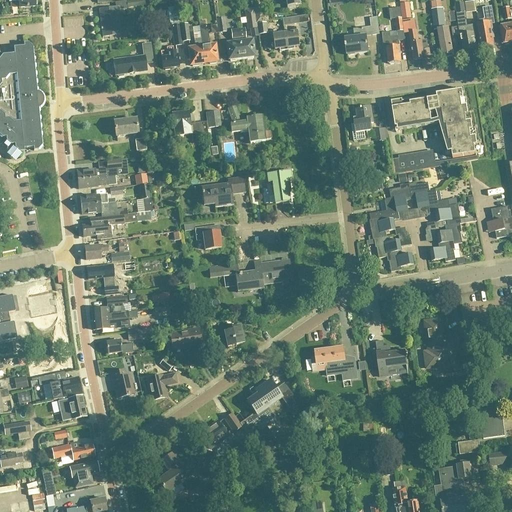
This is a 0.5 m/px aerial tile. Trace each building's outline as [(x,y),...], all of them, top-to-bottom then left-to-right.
[(8,0),(9,3),(18,2),(18,8),(35,7),(34,0),(8,0)] [(140,0),(126,2),(127,9),(145,6),(144,0),(140,0)] [(280,0),(281,0),(285,0),(287,11),(295,10),(294,6),(298,6),(298,5),(300,4),(299,0),(280,0)] [(246,1),(239,2),(240,13),(248,12),(246,1)] [(439,2),(430,3),(431,11),(436,10),(440,9),(439,2)] [(400,5),(402,20),(408,20),(406,4),(400,5)] [(475,42),(472,26),(466,27),(463,5),(454,6),(459,37),(460,37),(463,52),(464,52),(464,53),(470,52),(470,51),(475,50),(474,42),(475,42)] [(102,38),(108,37),(120,35),(117,11),(116,8),(115,8),(98,10),(102,38)] [(169,24),(177,23),(175,8),(167,9),(169,24)] [(492,39),(493,39),(490,23),(493,23),(490,8),(483,10),(485,20),(484,21),(478,22),(480,33),(478,34),(481,49),(483,49),(484,49),(487,49),(488,48),(493,47),(492,39)] [(389,20),(400,19),(399,9),(388,10),(389,20)] [(441,9),(440,9),(436,10),(431,11),(430,11),(433,31),(436,30),(441,56),(445,56),(445,57),(451,56),(451,55),(452,54),(448,27),(444,28),(441,9)] [(246,30),(257,29),(255,25),(254,15),(245,17),(246,30)] [(216,20),(218,34),(226,33),(224,18),(216,20)] [(298,25),(297,18),(282,20),(283,27),(298,25)] [(377,19),(369,20),(371,37),(379,36),(377,19)] [(265,23),(255,25),(257,29),(258,35),(267,34),(265,23)] [(171,26),(174,47),(182,46),(181,43),(179,26),(179,25),(171,26)] [(179,26),(181,43),(189,41),(186,25),(179,26)] [(204,25),(198,26),(200,39),(204,64),(209,63),(209,65),(216,64),(215,63),(217,62),(215,46),(210,47),(207,31),(205,32),(204,25)] [(511,43),(511,26),(499,28),(503,45),(504,45),(505,46),(509,45),(509,44),(511,43)] [(292,33),(284,34),(286,51),(294,50),(293,47),(299,47),(297,38),(300,37),(298,28),(292,29),(292,33)] [(238,31),(242,59),(247,58),(247,60),(253,59),(253,57),(254,57),(252,41),(245,42),(244,38),(246,37),(244,30),(238,31)] [(346,57),(367,55),(364,30),(352,31),(353,39),(344,40),(346,57)] [(236,60),(242,59),(238,31),(231,31),(232,39),(233,39),(234,44),(226,45),(229,61),(230,61),(230,62),(236,61),(236,60)] [(286,51),(284,34),(276,35),(276,31),(269,32),(271,41),(272,41),(274,50),(279,49),(280,52),(286,51)] [(425,41),(421,42),(418,42),(416,31),(408,33),(410,44),(409,44),(410,52),(411,52),(413,62),(424,60),(423,50),(427,49),(425,41)] [(401,63),(398,42),(397,42),(397,37),(390,38),(389,33),(381,34),(383,49),(386,49),(388,65),(390,64),(390,65),(394,65),(394,64),(401,63)] [(199,65),(204,64),(200,39),(193,40),(195,49),(189,50),(191,66),(192,66),(193,67),(199,66),(199,65)] [(0,137),(2,139),(5,138),(6,142),(10,146),(14,146),(14,149),(19,153),(23,153),(23,150),(33,149),(33,152),(37,152),(41,147),(32,48),(27,44),(23,44),(23,47),(13,48),(14,55),(2,56),(0,58),(0,137)] [(113,61),(115,76),(116,76),(118,77),(122,77),(123,75),(146,72),(145,64),(152,63),(149,44),(142,45),(143,57),(113,61)] [(169,69),(179,68),(177,57),(176,52),(173,52),(172,48),(166,49),(166,52),(160,53),(160,56),(161,59),(162,70),(164,70),(165,71),(169,70),(169,69)] [(395,129),(431,123),(430,115),(441,114),(443,129),(445,129),(448,145),(450,145),(452,161),(476,157),(475,149),(478,148),(476,139),(471,140),(470,133),(473,133),(471,124),(467,125),(465,118),(468,117),(467,108),(462,109),(461,102),(464,102),(462,93),(436,97),(437,101),(428,102),(428,99),(417,101),(417,104),(403,106),(402,101),(391,103),(395,129)] [(232,125),(229,125),(231,134),(247,131),(249,144),(264,142),(264,140),(270,140),(269,132),(263,133),(261,117),(249,119),(249,120),(239,121),(234,107),(227,110),(232,125)] [(373,124),(370,107),(360,109),(356,110),(357,117),(353,118),(354,126),(351,126),(354,142),(364,140),(363,132),(372,131),(371,124),(373,124)] [(220,113),(205,115),(207,129),(221,128),(220,113)] [(207,137),(206,128),(205,123),(190,125),(188,114),(172,116),(175,138),(194,135),(195,139),(207,137)] [(114,123),(116,138),(138,135),(136,120),(114,123)] [(383,129),(373,131),(375,143),(385,141),(383,129)] [(145,140),(135,142),(137,153),(147,151),(145,140)] [(394,176),(477,161),(477,157),(400,170),(399,160),(392,161),(394,176)] [(78,182),(108,178),(117,177),(116,170),(121,170),(120,161),(106,162),(107,171),(96,172),(96,171),(77,173),(78,182)] [(148,185),(155,184),(160,183),(159,170),(146,172),(148,185)] [(233,177),(246,175),(247,180),(253,179),(252,172),(246,173),(233,174),(233,177)] [(267,184),(272,184),(275,205),(290,203),(287,182),(291,181),(289,172),(266,175),(267,184)] [(146,176),(134,178),(135,187),(147,185),(146,176)] [(108,178),(78,182),(79,191),(97,189),(97,188),(109,187),(108,178)] [(228,185),(201,189),(204,207),(214,206),(214,209),(233,207),(232,196),(246,194),(243,178),(228,181),(228,185)] [(430,193),(430,192),(428,184),(418,186),(417,184),(409,186),(412,202),(417,201),(419,210),(425,209),(429,208),(426,193),(430,193)] [(139,187),(140,201),(150,199),(148,186),(139,187)] [(412,202),(409,186),(400,187),(400,189),(389,191),(391,200),(395,199),(398,214),(402,213),(408,212),(406,203),(412,202)] [(123,196),(122,189),(122,188),(109,190),(110,197),(123,196)] [(436,214),(450,211),(449,207),(448,201),(438,203),(435,191),(430,192),(430,193),(426,193),(429,208),(425,209),(426,216),(436,214)] [(107,200),(107,195),(87,197),(87,198),(80,199),(81,207),(115,204),(115,199),(107,200)] [(403,220),(402,213),(398,214),(395,199),(391,200),(385,200),(387,212),(369,215),(370,221),(371,221),(371,222),(378,220),(379,224),(394,222),(403,220)] [(152,213),(152,212),(151,207),(150,200),(142,201),(143,214),(147,213),(152,213)] [(116,212),(115,204),(81,207),(81,215),(92,213),(93,215),(105,214),(105,218),(127,216),(127,215),(126,211),(116,212)] [(446,222),(447,228),(461,225),(458,206),(449,207),(450,211),(436,214),(437,224),(446,222)] [(509,208),(491,212),(496,241),(511,237),(511,226),(511,225),(511,219),(511,220),(509,208)] [(105,218),(95,219),(90,220),(90,226),(82,227),(83,238),(92,237),(97,237),(97,240),(111,239),(110,226),(117,226),(117,225),(124,224),(135,223),(135,224),(134,214),(127,215),(127,216),(105,218)] [(374,241),(386,239),(385,233),(395,232),(393,222),(394,222),(379,224),(378,220),(371,222),(371,221),(370,221),(369,222),(373,241),(374,241)] [(461,234),(462,234),(461,225),(447,228),(445,228),(446,233),(436,235),(438,245),(453,242),(453,246),(454,246),(454,247),(463,246),(461,234)] [(194,230),(194,231),(196,242),(203,241),(205,251),(221,248),(219,233),(216,233),(215,227),(194,230)] [(386,255),(401,252),(399,243),(390,244),(389,238),(386,239),(374,241),(375,250),(376,250),(378,260),(386,259),(386,258),(387,258),(386,255)] [(453,242),(438,245),(439,251),(430,253),(432,262),(445,260),(446,264),(456,262),(454,251),(455,251),(454,247),(454,246),(453,246),(453,242)] [(108,246),(92,248),(84,249),(86,261),(100,259),(100,253),(108,252),(108,246)] [(386,258),(386,259),(387,264),(388,263),(390,274),(401,273),(400,269),(413,267),(411,256),(402,258),(401,252),(386,255),(387,258),(386,258)] [(128,253),(110,255),(111,263),(128,261),(128,253)] [(254,268),(255,273),(234,276),(236,294),(247,293),(246,291),(262,289),(263,291),(263,286),(281,284),(281,285),(282,284),(291,283),(288,261),(288,262),(287,262),(286,260),(281,261),(281,263),(279,263),(279,262),(278,262),(278,263),(260,266),(260,267),(254,268)] [(112,266),(87,268),(88,281),(103,279),(104,289),(105,296),(119,295),(118,288),(115,288),(112,266)] [(227,277),(226,267),(208,269),(210,279),(222,278),(223,278),(227,277)] [(118,280),(127,280),(127,272),(118,273),(118,280)] [(62,276),(56,277),(59,293),(65,292),(62,276)] [(0,343),(16,340),(14,325),(9,325),(8,319),(9,319),(8,315),(15,314),(12,298),(0,300),(0,343)] [(91,311),(92,320),(102,319),(102,321),(106,321),(107,318),(112,318),(112,321),(128,319),(127,313),(125,313),(123,305),(127,305),(126,298),(107,300),(108,310),(91,311)] [(190,307),(178,308),(179,322),(192,321),(190,307)] [(102,319),(92,320),(93,331),(129,327),(128,319),(112,321),(112,318),(107,318),(106,321),(102,321),(102,319)] [(428,341),(429,345),(443,343),(443,339),(440,321),(424,323),(426,342),(428,341)] [(232,332),(224,333),(227,349),(244,345),(240,327),(231,329),(232,332)] [(151,330),(138,333),(139,340),(138,340),(138,341),(153,339),(151,330)] [(129,341),(138,340),(139,340),(138,333),(138,331),(128,333),(129,341)] [(168,351),(173,350),(173,351),(202,346),(199,333),(194,335),(193,331),(170,335),(172,342),(166,343),(168,351)] [(443,343),(429,345),(430,353),(424,354),(426,370),(433,369),(432,367),(448,365),(449,374),(462,372),(461,365),(468,364),(465,348),(456,349),(456,346),(451,347),(449,338),(443,339),(443,343)] [(121,341),(106,343),(107,355),(122,354),(122,353),(130,352),(129,345),(121,346),(121,341)] [(343,349),(314,353),(315,359),(311,359),(313,373),(326,371),(326,373),(327,377),(331,376),(331,377),(342,375),(342,377),(343,382),(347,381),(348,381),(357,380),(355,369),(350,369),(350,365),(352,365),(345,366),(343,349)] [(376,354),(380,379),(388,378),(386,369),(398,368),(398,370),(407,369),(405,354),(385,356),(384,353),(376,354)] [(21,370),(30,366),(26,358),(18,363),(21,370)] [(173,366),(164,359),(158,366),(168,373),(173,366)] [(133,396),(129,377),(126,377),(125,372),(110,375),(112,382),(114,381),(119,399),(133,396)] [(162,378),(162,377),(146,381),(151,402),(167,398),(163,385),(176,382),(174,375),(162,378)] [(30,390),(46,386),(45,380),(48,380),(49,380),(48,379),(29,383),(30,390)] [(28,381),(19,380),(18,388),(27,388),(28,381)] [(52,402),(64,399),(81,396),(78,380),(48,386),(52,402)] [(255,413),(239,424),(259,452),(276,450),(274,440),(265,426),(261,421),(271,414),(267,409),(266,407),(280,397),(282,399),(289,410),(295,406),(291,399),(293,398),(284,384),(276,390),(269,381),(252,394),(250,390),(249,391),(254,398),(247,402),(255,413)] [(86,418),(84,408),(82,398),(58,404),(60,416),(62,415),(64,423),(86,418)] [(479,411),(482,440),(504,437),(500,408),(479,411)] [(232,415),(226,420),(235,433),(242,428),(232,415)] [(227,438),(220,427),(217,423),(199,435),(207,447),(218,440),(220,443),(227,438)] [(20,434),(19,425),(3,428),(4,436),(20,434)] [(66,440),(65,433),(53,435),(55,442),(66,440)] [(480,453),(478,442),(457,444),(459,456),(480,453)] [(385,443),(377,444),(378,453),(386,451),(385,443)] [(71,452),(70,447),(52,451),(54,460),(71,457),(73,463),(95,458),(92,447),(71,452)] [(5,456),(5,453),(0,454),(0,465),(1,470),(15,467),(15,466),(23,464),(21,456),(15,457),(15,454),(5,456)] [(158,481),(166,494),(191,477),(182,464),(180,465),(172,454),(161,462),(166,469),(170,467),(173,471),(158,481)] [(490,467),(492,467),(510,465),(508,454),(503,454),(497,455),(488,456),(490,467)] [(388,461),(379,463),(381,478),(390,477),(388,461)] [(441,511),(477,511),(475,498),(462,500),(459,481),(471,479),(468,461),(460,463),(460,466),(457,467),(457,469),(438,472),(441,487),(434,489),(438,510),(441,509),(441,511)] [(201,462),(192,469),(201,483),(211,476),(201,462)] [(90,476),(98,475),(96,464),(69,469),(72,480),(73,480),(75,490),(92,486),(90,476)] [(50,474),(42,476),(47,497),(55,496),(50,474)] [(405,490),(394,491),(392,492),(395,511),(417,511),(417,504),(408,505),(405,490)] [(106,511),(104,500),(90,503),(90,505),(85,506),(85,507),(77,509),(65,511),(106,511)]
